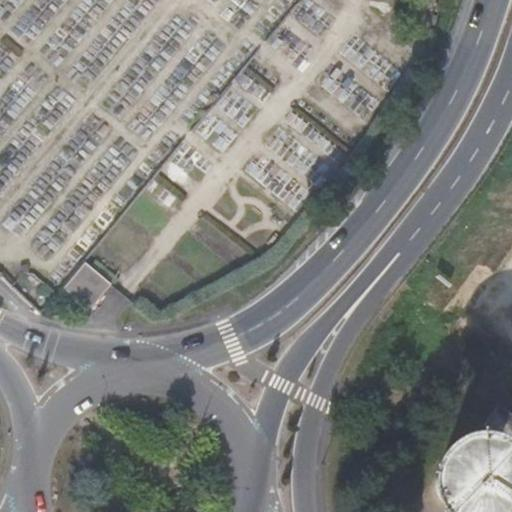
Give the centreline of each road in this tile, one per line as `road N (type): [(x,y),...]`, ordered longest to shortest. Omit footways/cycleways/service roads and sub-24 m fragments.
road 1 (secondary): [(500,0),(456,105),(331,270),(272,321),(149,378)]
road 2 (tertiary): [(307,511),(317,404),(394,244)]
road 3 (secondary): [(246,479),(280,388),(394,244)]
road 4 (secondary): [(394,244),(454,164),(511,49)]
road 5 (secondary): [(246,479),(237,444),(207,403),(149,378)]
road 6 (secondary): [(129,377),(0,327)]
